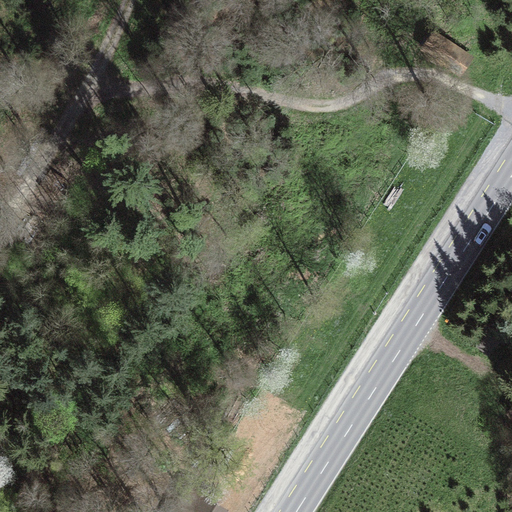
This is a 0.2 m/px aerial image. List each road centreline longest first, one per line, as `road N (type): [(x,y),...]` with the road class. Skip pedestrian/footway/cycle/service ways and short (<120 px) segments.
road 1 (track): [(89,84),(189,84),(328,106),(382,80),(420,74),(511,108)]
road 2 (tertiary): [(511,174),(295,511)]
road 3 (track): [(0,228),(89,84)]
